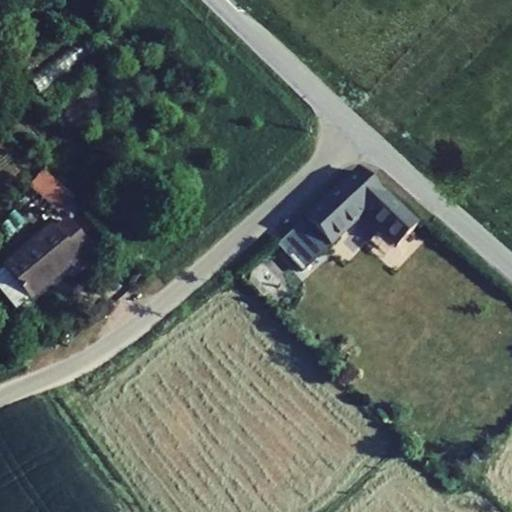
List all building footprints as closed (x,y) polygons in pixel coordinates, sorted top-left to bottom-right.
[(358,161),(301,211),(322,235),(380,184),(358,161)] [(51,166),(34,181),(49,199),(68,183),(51,166)] [(64,254),(67,258),(88,240),(62,209),(50,219),(48,216),(0,256),(0,284),(9,295),(16,296),(64,254)] [(322,235),(313,244),(332,264),(341,255),(322,235)] [(364,275),(350,260),(340,271),(355,286),(358,281),(364,286),(370,280),(364,275)]
